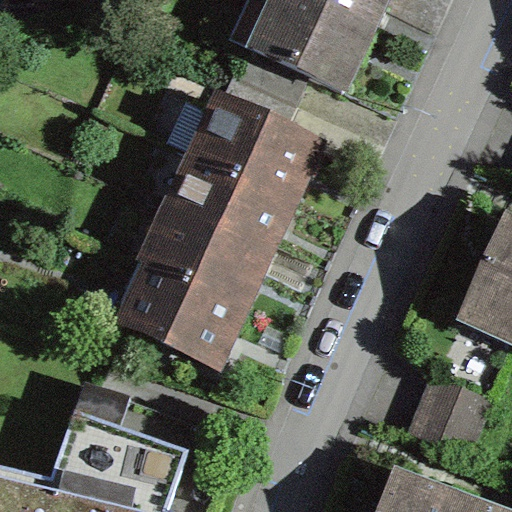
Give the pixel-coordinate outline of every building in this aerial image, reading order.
[(293,0),(276,0),(241,81),(296,106),(309,78),(344,94),(348,85),(359,61),(362,62),(373,37),(293,0)] [(383,11),(387,0),(293,0),(373,37),(379,25),(385,13),(383,11)] [(283,133),(296,106),(241,81),(236,78),(198,163),(292,206),(298,195),(319,149),(283,133)] [(174,215),(268,258),(273,248),(292,206),(198,163),(174,215)] [(268,258),(174,215),(150,267),(244,311),(249,300),(268,258)] [(511,328),(511,225),(505,222),(466,307),(500,323),(511,328)] [(244,311),(150,267),(124,324),(217,367),(220,361),(244,311)] [(467,457),(490,401),(435,378),(412,434),(467,457)] [(120,431),(75,415),(75,414),(51,483),(0,470),(0,511),(167,511),(188,455),(120,431)] [(450,511),(455,500),(394,478),(381,511),(450,511)] [(487,511),(455,500),(450,511),(487,511)]
